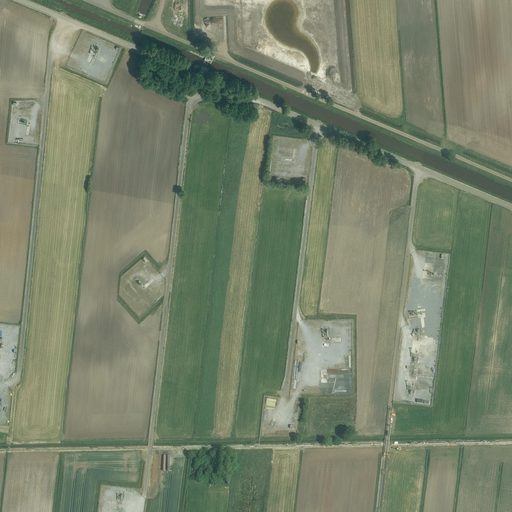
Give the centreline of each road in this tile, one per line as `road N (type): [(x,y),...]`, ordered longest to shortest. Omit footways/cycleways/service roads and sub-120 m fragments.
road 1 (track): [(191,94),(144,495)]
road 2 (track): [(417,168),(378,511)]
road 3 (unclassified): [(511,180),(212,52)]
road 4 (track): [(319,126),(283,400)]
road 5 (unclassified): [(85,0),(212,52)]
